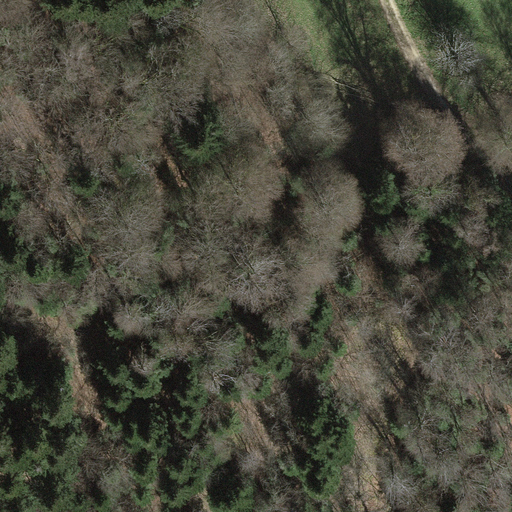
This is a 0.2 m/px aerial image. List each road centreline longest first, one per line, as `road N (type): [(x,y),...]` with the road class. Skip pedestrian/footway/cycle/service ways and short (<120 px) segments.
road 1 (track): [(511,175),(378,0)]
road 2 (track): [(333,511),(378,403),(378,333)]
